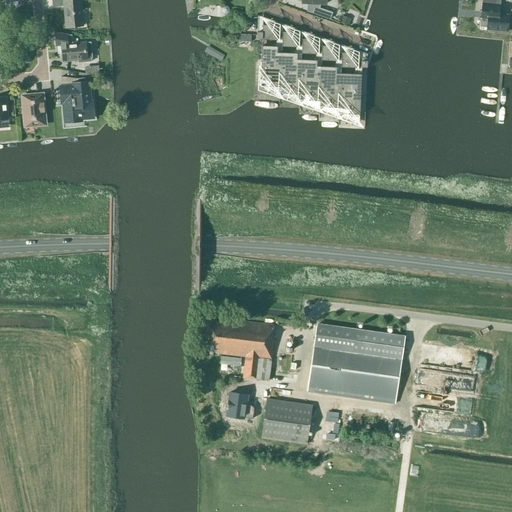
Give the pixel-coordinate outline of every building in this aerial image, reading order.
[(51,0),(52,7),(64,6),(66,28),(83,27),(83,24),(84,23),(82,23),(81,2),(82,2),(82,1),(72,2),(72,0),(51,0)] [(481,0),(480,19),(481,19),(480,23),(488,24),(488,29),(495,30),(500,31),(500,30),(507,31),(508,26),(509,26),(510,21),(508,21),(509,16),(498,15),(499,0),(481,0)] [(332,12),(319,8),(316,14),(330,19),(332,12)] [(339,23),(348,26),(351,19),(341,16),(339,23)] [(262,39),(276,40),(277,25),(262,25),(262,32),(257,32),(256,38),(262,39)] [(282,32),(281,46),(296,47),(297,32),(282,32)] [(72,36),(55,33),(56,46),(62,45),(63,61),(78,60),(79,63),(92,62),(92,58),(93,58),(91,42),(73,44),(72,36)] [(251,34),(239,34),(238,41),(251,42),(251,34)] [(302,39),(301,53),(316,54),(316,39),(302,39)] [(321,45),(321,60),(335,61),(336,46),(321,45)] [(260,80),(269,81),(269,87),(280,87),(289,87),(289,94),(309,95),(309,101),(319,101),(329,101),(328,108),(339,108),(348,108),(348,114),(359,115),(361,74),(336,73),(336,67),(316,66),(317,60),(297,59),(297,53),(277,52),(277,46),(261,46),(260,80)] [(341,52),(341,67),(355,68),(356,53),(341,52)] [(81,120),(80,118),(93,117),(92,102),(90,102),(88,83),(78,84),(77,79),(61,77),(60,86),(62,103),(63,103),(65,122),(81,120)] [(44,121),(43,113),(44,113),(43,94),(22,96),(23,115),(24,115),(25,123),(28,125),(42,124),(44,121)] [(243,378),(269,381),(274,336),(272,335),(273,325),(230,320),(230,322),(207,320),(203,350),(216,352),(216,353),(245,356),(243,378)] [(307,389),(395,402),(404,337),(317,324),(307,389)] [(415,370),(412,391),(468,398),(470,378),(415,370)] [(230,388),(227,412),(244,414),(253,415),(254,404),(246,403),(248,391),(230,388)] [(312,405),(267,399),(261,438),(306,444),(312,405)] [(412,431),(455,436),(456,426),(414,421),(412,431)]
